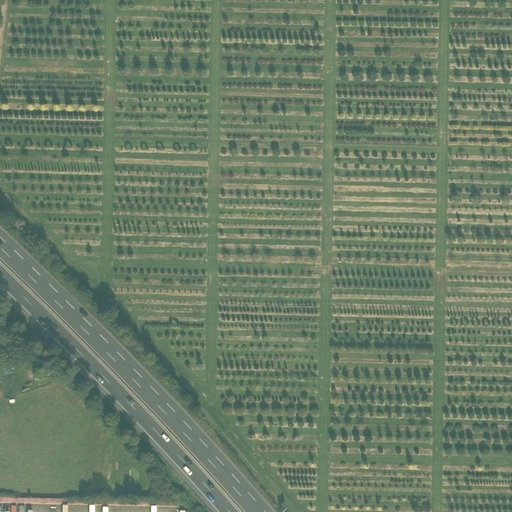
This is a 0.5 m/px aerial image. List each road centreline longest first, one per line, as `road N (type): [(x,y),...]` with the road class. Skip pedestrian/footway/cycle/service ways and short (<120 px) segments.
road 1 (motorway): [(253,511),(0,249)]
road 2 (motorway): [(0,276),(228,511)]
